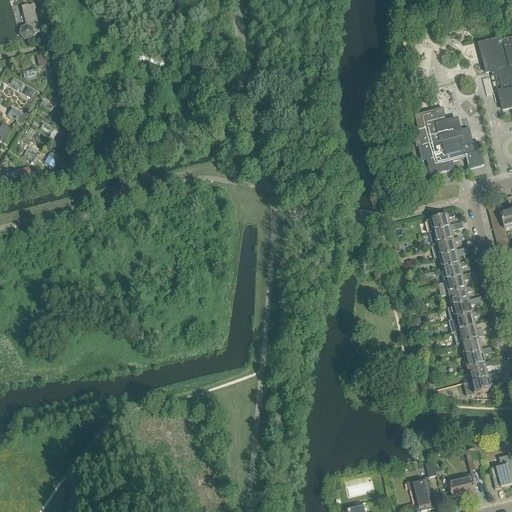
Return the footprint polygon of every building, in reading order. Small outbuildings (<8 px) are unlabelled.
[(22,10),(26,26),(21,29),(19,35),(24,41),(30,40),(34,35),(39,34),(33,7),(22,10)] [(429,27),(419,26),(417,37),(427,39),(429,27)] [(511,38),(503,41),(503,38),(478,44),(486,74),(492,73),(492,72),(494,72),(498,71),(499,76),(503,92),(501,92),(499,93),(499,94),(503,111),(511,109),(511,38)] [(443,109),(415,117),(418,132),(413,133),(417,149),(419,148),(422,163),(427,162),(431,177),(455,171),(453,163),(466,160),(469,171),(484,167),(478,143),(473,144),(470,129),(460,132),(458,121),(447,124),(443,109)] [(502,208),(489,211),(490,217),(501,214),(504,213),(502,208)] [(504,225),(505,230),(506,231),(511,229),(511,211),(511,212),(504,213),(501,214),(502,220),(504,225)] [(431,222),(427,223),(430,235),(451,230),(451,227),(449,220),(455,218),(454,214),(446,216),(446,218),(431,221),(431,222)] [(501,214),(490,217),(491,222),(502,220),(501,214)] [(502,220),(491,222),(493,228),(504,225),(502,220)] [(452,232),(464,229),(463,224),(451,227),(451,230),(430,235),(433,248),(454,242),(454,240),(452,232)] [(493,228),(494,233),(505,230),(504,225),(493,228)] [(505,230),(494,233),(496,239),(507,236),(506,231),(505,230)] [(507,236),(496,239),(497,244),(508,241),(507,236)] [(457,252),(455,244),(461,243),(460,238),(454,240),(454,242),(433,248),(432,248),(435,260),(440,259),(458,255),(457,252)] [(508,241),(497,244),(498,249),(510,247),(508,241)] [(510,247),(498,249),(500,255),(511,252),(510,247)] [(457,252),(458,255),(440,259),(443,271),(461,267),(460,265),(458,257),(470,254),(469,249),(457,252)] [(511,256),(511,252),(500,255),(501,260),(511,257),(511,256)] [(511,257),(501,260),(502,266),(511,263),(511,257)] [(461,267),(443,271),(446,284),(464,280),(463,277),(461,269),(467,268),(466,263),(460,265),(461,267)] [(466,290),(464,282),(477,279),(475,274),(463,277),(464,280),(446,284),(450,296),(467,292),(466,290)] [(470,304),(469,301),(467,294),(473,293),(472,288),(466,290),(467,292),(450,296),(453,309),(470,304)] [(469,301),(470,304),(453,309),(448,310),(451,322),(473,317),(473,314),(471,307),(483,304),(481,298),(469,301)] [(479,313),(473,314),(473,317),(451,322),(449,323),(452,335),(454,335),(476,329),(476,326),(474,319),(480,317),(479,315),(479,313)] [(476,329),(454,335),(457,347),(462,346),(479,342),(479,339),(482,339),(480,331),(489,329),(488,323),(476,326),(476,329)] [(480,344),(486,342),(485,338),(482,339),(479,339),(479,342),(462,346),(465,358),(482,354),(482,351),(480,344)] [(482,354),(465,358),(468,371),(486,366),(485,364),(483,357),(495,354),(494,348),(482,351),(482,354)] [(486,366),(468,371),(471,383),(489,379),(488,376),(486,369),(492,367),(491,363),(485,364),(486,366)] [(471,383),(467,384),(471,397),(475,396),(490,392),(491,394),(499,392),(497,387),(491,389),(489,382),(502,379),(500,373),(488,376),(489,379),(471,383)] [(452,493),(451,493),(452,496),(452,495),(453,499),(468,495),(468,498),(477,496),(475,490),(478,489),(473,472),(481,470),(476,451),(466,453),(472,477),(449,483),(452,493)] [(502,468),(491,471),(496,491),(511,486),(511,480),(511,478),(511,477),(511,453),(509,455),(509,457),(499,460),(502,468)] [(434,464),(426,466),(429,479),(437,477),(434,464)] [(431,503),(433,502),(427,479),(407,484),(409,492),(412,492),(417,511),(427,511),(435,509),(435,507),(433,508),(431,503)]
